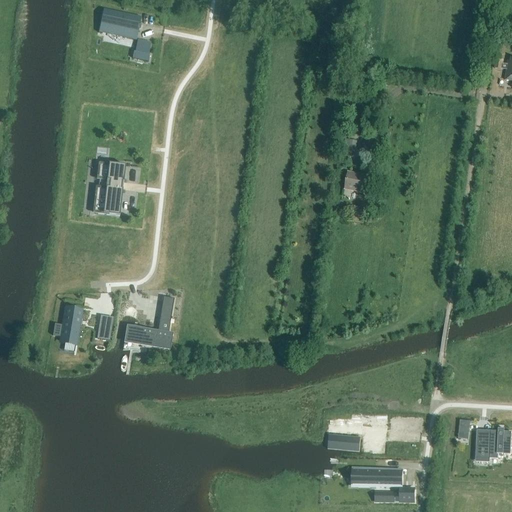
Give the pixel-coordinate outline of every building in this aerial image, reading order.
[(133,40),(136,41),(139,29),(137,29),(138,25),(140,25),(141,18),(139,17),(114,12),(103,10),(103,11),(104,11),(102,20),(105,21),(103,30),(113,32),(113,31),(125,34),(124,38),(133,40)] [(118,43),(135,47),(136,41),(120,37),(118,43)] [(134,52),(132,59),(148,62),(150,55),(134,52)] [(511,58),(511,61),(508,61),(508,65),(503,64),(504,60),(496,59),(495,69),(502,70),(502,69),(507,70),(505,80),(511,81),(511,58)] [(375,143),(376,137),(363,135),(362,142),(375,143)] [(355,160),(357,141),(346,140),(344,159),(355,160)] [(95,214),(119,217),(121,205),(122,193),(123,190),(122,190),(123,183),(125,166),(101,163),(99,180),(107,181),(106,188),(98,187),(95,214)] [(363,193),(366,177),(348,174),(346,189),(363,193)] [(368,209),(365,206),(360,207),(359,212),(362,215),(367,213),(368,209)] [(173,307),(174,299),(163,298),(162,306),(173,307)] [(81,311),(66,308),(65,317),(67,317),(66,323),(64,322),(60,342),(65,343),(63,351),(74,353),(79,327),(77,327),(78,318),(80,319),(81,312),(81,311)] [(131,336),(130,343),(168,349),(168,351),(170,351),(173,334),(168,333),(170,323),(159,321),(158,331),(157,333),(155,333),(155,331),(132,327),(130,336),(131,336)] [(97,337),(110,339),(112,329),(99,327),(97,337)] [(470,422),(460,421),(459,430),(469,431),(470,422)] [(476,439),(476,459),(490,459),(498,460),(498,455),(509,455),(511,455),(511,433),(504,432),(504,430),(498,429),(498,432),(491,432),(477,431),(476,439)] [(328,445),(328,450),(335,450),(338,450),(359,451),(359,438),(350,438),(350,440),(346,440),(346,438),(329,437),(329,443),(328,443),(328,445)] [(353,479),(353,486),(358,486),(401,487),(402,471),(353,470),(353,479)] [(376,502),(414,503),(414,490),(401,489),(401,494),(376,494),(376,502)]
